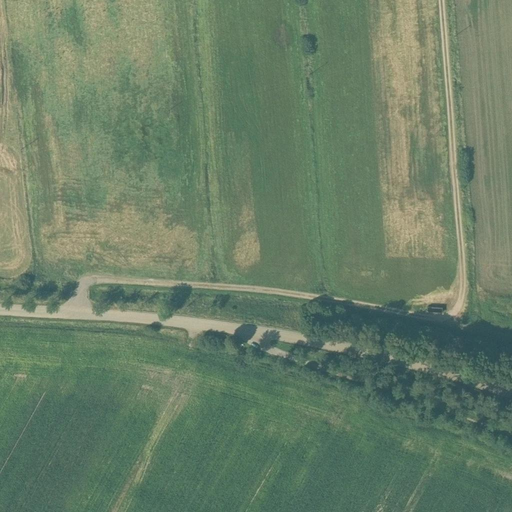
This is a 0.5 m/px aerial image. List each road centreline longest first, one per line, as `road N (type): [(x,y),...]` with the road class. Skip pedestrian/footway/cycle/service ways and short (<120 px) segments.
road 1 (unclassified): [(511,393),(377,354),(250,330),(0,310)]
road 2 (track): [(72,312),(82,287),(98,279),(258,290),(511,340)]
road 3 (track): [(443,322),(460,310),(463,283),(442,0)]
road 4 (track): [(250,330),(264,347),(511,434)]
